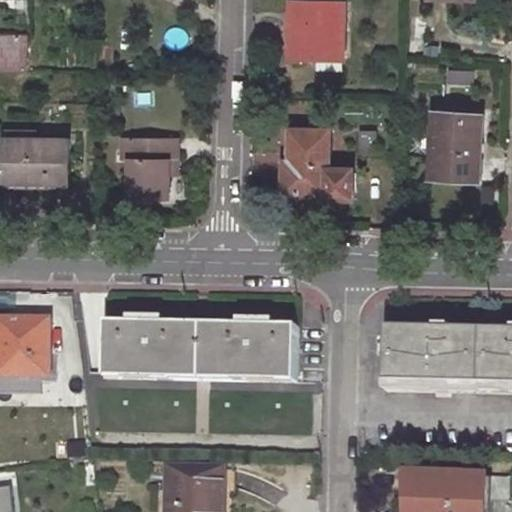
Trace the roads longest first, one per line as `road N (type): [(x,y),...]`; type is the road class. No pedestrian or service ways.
road 1 (residential): [(228,0),(223,263)]
road 2 (unclassified): [(341,511),(344,267)]
road 3 (residential): [(0,258),(223,263)]
road 4 (residential): [(344,267),(511,267)]
road 5 (residential): [(223,263),(344,267)]
